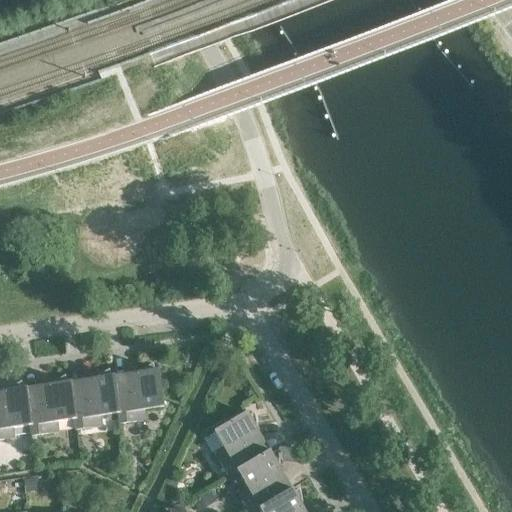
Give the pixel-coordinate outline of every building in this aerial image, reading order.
[(132,386),(115,388),(118,414),(119,425),(145,422),(144,411),(163,408),(158,370),(153,371),(152,365),(141,371),(142,372),(130,374),(132,386)] [(88,392),(71,394),(74,420),(75,431),(101,428),(100,417),(118,414),(115,388),(114,376),(109,377),(108,371),(97,377),(98,378),(86,380),(88,392)] [(44,398),(27,400),(30,426),(31,437),(57,434),(56,423),(74,420),(71,394),(70,382),(65,383),(64,377),(53,383),(54,384),(42,386),(44,398)] [(0,403),(0,404),(0,403),(0,441),(13,440),(12,429),(30,426),(27,400),(26,388),(21,389),(20,383),(9,389),(10,390),(0,391),(0,403)] [(227,477),(236,472),(236,471),(259,458),(258,457),(250,443),(260,437),(254,427),(256,426),(254,414),(249,417),(246,413),(213,432),(223,449),(214,454),(227,477)] [(269,451),(258,457),(259,458),(236,471),(236,472),(245,487),(236,493),(247,511),(255,511),(259,510),(259,509),(281,496),(281,495),(273,481),(283,475),(277,465),(279,464),(276,452),(271,455),(269,451)] [(23,480),(24,493),(36,491),(34,478),(23,480)] [(165,495),(173,507),(185,500),(177,488),(165,495)] [(208,488),(190,499),(197,511),(215,500),(208,488)] [(291,489),(281,495),(281,496),(259,509),(259,510),(260,511),(304,511),(300,503),(301,503),(299,490),(294,493),(291,489)]
